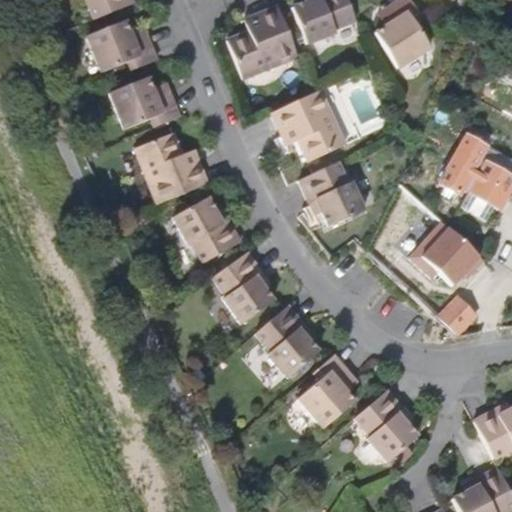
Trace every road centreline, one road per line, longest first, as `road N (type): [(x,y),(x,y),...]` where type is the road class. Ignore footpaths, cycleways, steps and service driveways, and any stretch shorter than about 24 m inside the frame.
road 1 (residential): [(188,11),(269,198),(321,269),(372,325),(406,347),(453,353)]
road 2 (residential): [(378,498),(419,474),(443,445),(453,353)]
